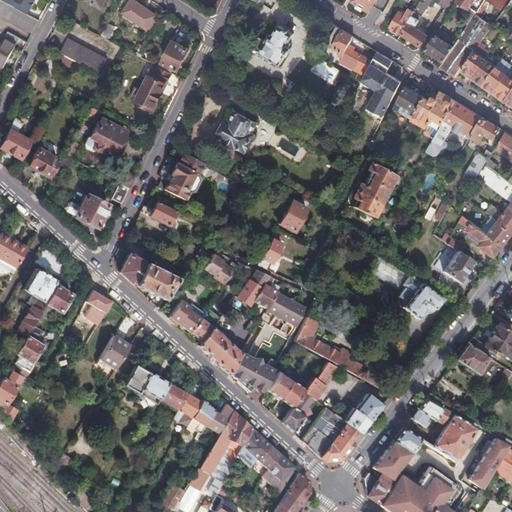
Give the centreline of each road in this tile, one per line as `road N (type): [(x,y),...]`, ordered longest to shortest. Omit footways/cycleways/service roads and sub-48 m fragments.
road 1 (tertiary): [(98,266),(336,488)]
road 2 (residential): [(511,259),(336,488)]
road 3 (residential): [(98,266),(214,30)]
road 4 (residential): [(511,122),(316,0)]
road 5 (tertiary): [(0,177),(98,266)]
road 6 (residential): [(60,0),(0,110)]
